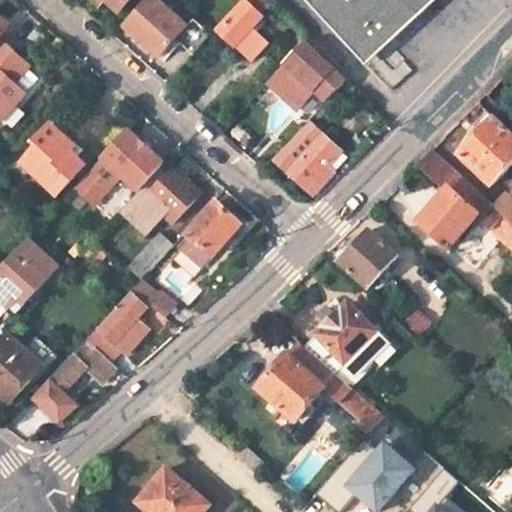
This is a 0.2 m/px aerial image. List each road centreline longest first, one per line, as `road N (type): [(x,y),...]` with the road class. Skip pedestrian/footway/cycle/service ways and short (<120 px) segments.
road 1 (unclassified): [(311,238),(35,485)]
road 2 (residential): [(311,238),(39,0)]
road 3 (unclassified): [(511,28),(311,238)]
